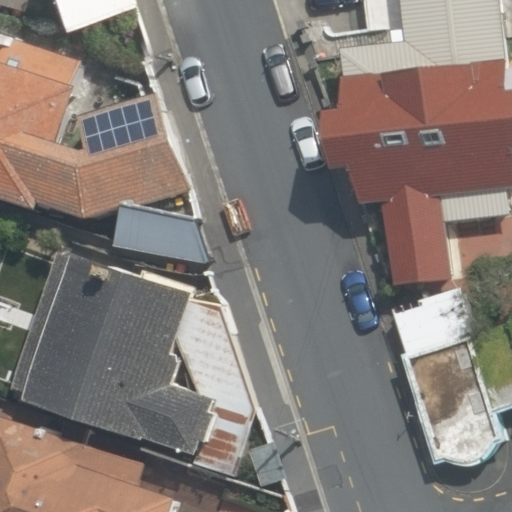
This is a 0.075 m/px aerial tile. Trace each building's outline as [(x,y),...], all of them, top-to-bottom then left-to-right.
[(137,0),(54,0),(68,36),(141,9),(137,0)] [(511,26),(349,54),(359,112),(343,114),(357,197),(384,192),(400,284),(460,274),(456,249),(511,239),(511,26)] [(0,205),(62,225),(65,215),(110,224),(200,197),(170,98),(95,121),(101,102),(84,96),(96,59),(12,32),(9,41),(0,38),(0,205)] [(211,235),(139,216),(130,254),(201,273),(211,235)] [(47,419),(198,470),(203,454),(217,459),(234,409),(188,393),(216,312),(66,261),(28,399),(51,405),(47,419)] [(466,282),(396,300),(436,456),(450,453),(462,456),(479,455),(493,449),(500,437),(509,434),(504,405),(511,402),(511,318),(477,327),(466,282)] [(153,492),(160,471),(26,430),(8,491),(0,488),(0,511),(194,511),(197,505),(153,492)]
